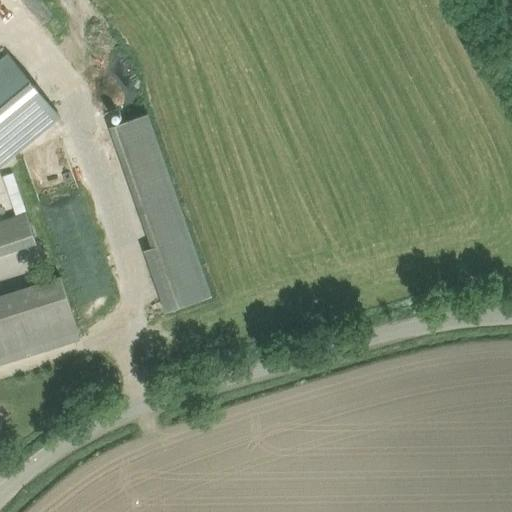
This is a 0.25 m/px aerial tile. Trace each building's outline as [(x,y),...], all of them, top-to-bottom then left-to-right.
[(0,165),(60,116),(9,54),(0,60),(0,165)] [(145,251),(151,267),(162,298),(161,298),(166,311),(211,295),(204,277),(148,114),(110,128),(151,248),(145,251)] [(13,172),(3,175),(9,194),(20,191),(13,172)] [(0,254),(36,242),(26,211),(0,219),(0,254)] [(60,278),(0,296),(0,361),(79,338),(60,278)]
